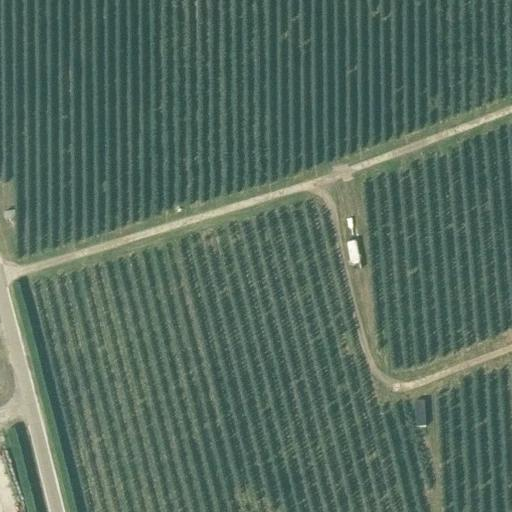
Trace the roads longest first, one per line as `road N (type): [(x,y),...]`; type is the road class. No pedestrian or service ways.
road 1 (track): [(511,109),(308,187),(0,280)]
road 2 (track): [(511,350),(394,391),(370,374),(324,202),(308,187)]
road 3 (unclassified): [(54,511),(0,293)]
